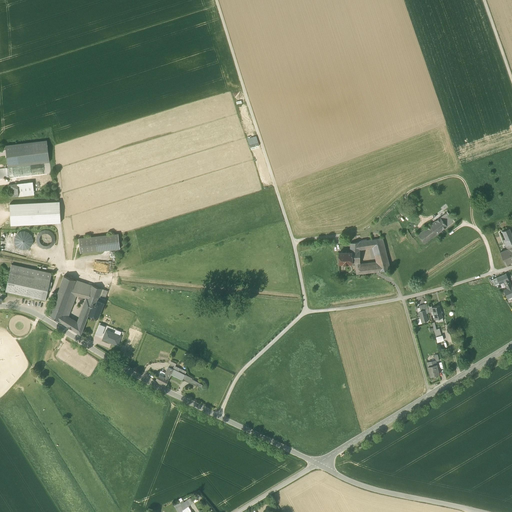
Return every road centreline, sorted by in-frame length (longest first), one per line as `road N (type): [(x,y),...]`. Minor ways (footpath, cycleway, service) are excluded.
road 1 (tertiary): [(317,463),(152,385),(33,312),(0,306)]
road 2 (unclassified): [(306,311),(293,245),(215,0)]
road 3 (tertiary): [(317,463),(511,344)]
road 4 (unclassified): [(306,311),(402,298),(511,268)]
road 5 (residential): [(479,511),(378,490),(317,463)]
road 6 (track): [(218,416),(238,375),(306,311)]
